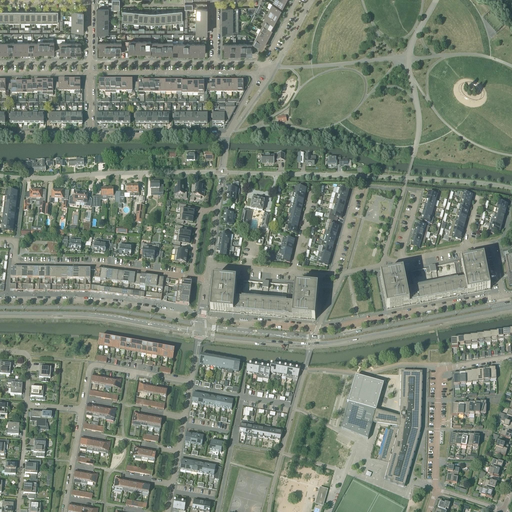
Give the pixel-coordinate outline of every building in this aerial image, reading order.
[(272,4),(270,9),(278,14),(281,9),(281,8),(272,4)] [(222,8),(222,20),(238,20),(238,8),(223,8),(222,8)] [(270,9),(267,14),(276,18),(278,14),(270,9)] [(262,17),(265,18),(273,23),(276,18),(267,14),(265,13),(262,17)] [(262,24),(263,24),(271,28),(273,23),(265,18),(262,23),(262,24)] [(238,20),(222,20),(222,33),(223,33),(238,33),(238,20)] [(263,24),(261,29),(270,33),(272,28),(271,28),(263,24)] [(261,29),(258,33),(267,38),(270,33),(261,29)] [(258,33),(256,38),(265,43),(267,38),(258,33)] [(251,40),(258,53),(261,47),(262,48),(265,43),(256,38),(254,41),(251,40)] [(246,44),(246,54),(252,54),(252,53),(258,53),(251,40),(250,41),(250,44),(246,44)] [(53,42),(48,42),(48,52),(53,52),(53,51),(56,51),(56,45),(53,45),(53,42)] [(129,52),(135,52),(135,42),(129,42),(129,45),(125,45),(125,51),(129,51),(129,52)] [(59,45),(56,45),(56,51),(59,51),(59,53),(64,53),(65,43),(59,43),(59,45)] [(121,51),(125,51),(125,45),(121,45),(121,43),(116,43),(116,53),(121,53),(121,51)] [(59,83),(56,83),(56,89),(59,89),(59,91),(59,92),(65,92),(65,82),(59,82),(59,83)] [(132,89),(135,89),(135,83),(132,83),(132,82),(127,82),(127,91),(132,91),(132,89)] [(5,90),(9,90),(9,84),(5,84),(5,83),(0,83),(0,93),(5,93),(5,90)] [(48,83),(48,95),(48,96),(53,96),(53,89),(56,89),(56,83),(53,83),(48,83)] [(139,93),(144,93),(144,83),(139,83),(138,83),(135,83),(135,89),(138,89),(138,93),(139,93)] [(210,84),(207,84),(207,90),(210,90),(210,93),(216,93),(216,83),(210,83),(210,84)] [(243,83),(237,83),(237,93),(243,93),(244,93),(246,88),(243,88),(243,83)] [(12,94),(17,94),(17,84),(12,84),(9,84),(9,90),(12,90),(12,94)] [(207,90),(207,84),(204,84),(198,84),(198,94),(198,97),(204,97),(204,96),(207,96),(207,90)] [(225,111),(224,111),(224,123),(228,123),(231,118),(230,118),(231,116),(232,116),(236,108),(234,108),(234,104),(235,104),(226,104),(225,111)] [(187,161),(187,162),(195,162),(195,155),(195,152),(191,152),(184,152),(184,161),(187,161)] [(277,157),(274,157),(274,156),(261,156),(261,164),(274,164),(274,160),(277,160),(277,161),(284,161),(284,154),(277,154),(277,157)] [(297,155),(297,163),(304,163),(304,162),(305,162),(305,163),(305,165),(314,165),(314,161),(316,161),(315,161),(316,157),(312,157),(311,157),(311,156),(306,156),(306,157),(304,157),(304,155),(303,155),(297,155)] [(328,161),(328,166),(328,167),(331,167),(331,166),(337,166),(337,163),(340,163),(340,166),(347,166),(347,161),(341,161),(341,159),(328,159),(328,161)] [(40,163),(40,172),(45,172),(45,167),(54,167),(54,162),(45,162),(45,161),(40,162),(40,163)] [(163,186),(159,186),(159,183),(151,183),(151,189),(151,193),(163,193),(163,186)] [(174,188),(174,195),(183,195),(183,199),(187,199),(187,196),(187,193),(184,193),(184,184),(177,184),(177,188),(174,188)] [(120,204),(118,204),(118,209),(122,209),(122,204),(124,204),(124,197),(133,197),(133,194),(133,185),(127,185),(127,194),(124,193),(124,192),(121,193),(120,204)] [(204,198),(205,191),(202,191),(203,186),(196,185),(195,194),(192,194),(190,201),(194,202),(195,198),(201,199),(201,197),(204,198)] [(294,187),(293,192),(305,195),(307,190),(307,189),(294,187)] [(337,188),(336,194),(348,197),(349,192),(349,191),(348,191),(350,187),(341,187),(340,189),(337,188)] [(115,203),(118,204),(120,204),(121,193),(114,193),(114,189),(108,189),(108,197),(108,200),(115,200),(115,203)] [(36,202),(36,191),(35,190),(34,190),(33,191),(30,191),(30,198),(30,202),(25,201),(24,211),(29,212),(29,205),(30,205),(32,204),(32,202),(36,202)] [(54,199),(58,199),(58,191),(57,191),(55,191),(52,191),(52,199),(49,199),(49,204),(53,204),(53,202),(54,203),(54,199)] [(58,191),(58,199),(62,199),(62,200),(63,203),(64,203),(64,210),(67,210),(68,201),(68,199),(67,199),(64,199),(64,191),(61,191),(59,191),(58,191)] [(76,203),(80,203),(81,192),(80,192),(79,191),(77,191),(76,192),(75,192),(74,198),(70,197),(69,205),(76,206),(76,203)] [(429,193),(427,199),(436,201),(438,196),(439,192),(434,191),(433,194),(429,193)] [(81,192),(80,203),(85,204),(84,207),(91,207),(92,200),(89,199),(88,198),(88,193),(87,193),(86,192),(84,192),(83,192),(81,192)] [(292,198),(295,199),(304,201),(305,195),(293,192),(292,198)] [(464,194),(462,199),(471,202),(473,196),(473,197),(473,196),(472,196),(473,193),(467,193),(466,194),(464,194)] [(336,194),(334,199),(346,203),(348,197),(336,194)] [(251,210),(262,212),(265,201),(260,200),(257,200),(253,199),(251,210)] [(334,199),(333,205),(345,208),(346,203),(334,199)] [(427,199),(426,204),(435,207),(436,201),(427,199)] [(498,203),(497,208),(506,211),(508,205),(498,203)] [(426,204),(424,210),(433,212),(435,207),(426,204)] [(179,215),(181,215),(183,215),(194,217),(195,210),(186,209),(186,206),(179,205),(179,208),(180,209),(179,215)] [(333,205),(331,210),(343,214),(345,208),(333,205)] [(331,210),(328,220),(337,223),(338,218),(341,219),(342,219),(341,219),(343,214),(331,210)] [(424,210),(422,215),(431,218),(433,212),(424,210)] [(455,215),(458,216),(467,218),(468,213),(459,210),(457,210),(455,215)] [(271,216),(264,214),(261,229),(268,230),(271,216)] [(181,215),(180,216),(180,220),(177,220),(176,224),(183,225),(184,221),(193,223),(194,217),(183,215),(181,215)] [(434,218),(431,218),(422,215),(421,221),(430,223),(430,224),(432,225),(434,218)] [(491,218),(490,224),(502,227),(503,222),(494,219),(491,218)] [(328,220),(325,230),(337,233),(339,228),(336,227),(337,223),(328,220)] [(453,221),(452,226),(464,229),(465,224),(456,221),(453,221)] [(417,224),(415,230),(427,233),(429,227),(417,224)] [(502,227),(490,224),(487,233),(494,234),(495,231),(500,233),(502,227)] [(180,236),(190,238),(191,232),(182,230),(183,227),(177,226),(176,230),(178,230),(177,236),(180,236)] [(452,226),(450,231),(462,235),(464,229),(452,226)] [(324,236),(327,236),(336,239),(337,233),(325,230),(324,236)] [(415,230),(414,235),(426,238),(427,233),(415,230)] [(462,235),(450,231),(449,237),(461,241),(461,240),(462,235)] [(414,235),(412,240),(421,243),(424,244),(426,238),(414,235)] [(189,244),(190,238),(180,236),(177,236),(176,242),(174,242),(174,245),(178,246),(180,246),(180,243),(189,244)] [(336,239),(327,236),(325,242),(334,244),(336,239)] [(281,244),(284,244),(294,246),(295,241),(283,238),(281,244)] [(421,243),(412,240),(411,246),(410,246),(420,249),(420,248),(421,243)] [(101,241),(100,253),(105,254),(106,250),(109,250),(110,242),(101,241)] [(325,242),(324,247),(333,250),(334,244),(325,242)] [(142,258),(148,259),(150,245),(144,245),(145,244),(141,244),(140,250),(143,250),(142,258)] [(150,245),(148,259),(154,260),(154,259),(155,252),(158,252),(159,252),(159,246),(156,245),(156,246),(153,246),(150,245)] [(321,246),(319,252),(331,255),(333,250),(324,247),(321,246)] [(175,256),(187,258),(188,252),(180,251),(180,248),(174,247),(174,250),(176,250),(175,251),(175,256)] [(279,255),(282,255),(291,258),(292,252),(283,250),(280,249),(279,255)] [(319,252),(318,257),(330,261),(331,255),(319,252)] [(330,261),(318,257),(316,263),(328,267),(328,266),(330,261)] [(408,271),(380,277),(384,296),(387,310),(418,305),(459,296),(490,290),(487,272),(484,257),(455,262),(435,266),(431,267),(408,271)] [(121,296),(123,287),(124,274),(119,273),(117,283),(121,284),(121,289),(117,289),(116,295),(121,296)] [(213,295),(212,298),(211,312),(243,315),(286,319),(316,321),(318,308),(318,304),(318,301),(320,287),(289,284),(266,282),(244,280),(214,278),(213,292),(213,295)] [(0,363),(0,369),(10,370),(10,365),(6,364),(7,362),(4,361),(4,362),(4,364),(0,363)] [(39,367),(39,373),(50,374),(51,368),(47,368),(47,365),(44,365),(44,368),(39,367)] [(257,378),(263,379),(263,376),(265,367),(260,366),(258,376),(257,378)] [(263,376),(263,379),(269,380),(270,373),(271,368),(265,367),(263,376)] [(301,369),(294,368),(292,377),(298,378),(301,369)] [(346,411),(341,430),(354,435),(368,441),(373,424),(378,425),(397,428),(397,430),(389,429),(385,442),(383,449),(380,461),(387,464),(389,467),(385,481),(391,482),(390,485),(394,486),(404,489),(415,452),(417,443),(419,437),(420,432),(421,428),(421,423),(422,400),(422,374),(412,374),(402,374),(400,416),(400,419),(386,415),(376,413),(348,405),(346,411)] [(91,384),(98,385),(100,378),(93,376),(91,384)] [(374,383),(355,378),(350,399),(348,399),(347,402),(347,405),(348,405),(376,413),(383,386),(374,383)] [(113,380),(111,388),(120,389),(121,385),(121,381),(113,380)] [(11,384),(10,389),(21,390),(22,385),(18,384),(18,382),(18,381),(15,381),(15,384),(11,384)] [(138,393),(147,394),(148,386),(139,385),(139,388),(138,388),(138,393)] [(161,389),(160,396),(166,398),(168,390),(161,389)] [(30,397),(36,398),(36,401),(45,402),(45,398),(42,398),(43,393),(30,392),(30,396),(30,397)] [(86,416),(92,417),(94,407),(88,406),(88,407),(87,407),(86,416)] [(92,417),(99,419),(101,408),(94,407),(92,417)] [(99,419),(105,420),(107,409),(101,408),(99,419)] [(107,409),(105,420),(105,421),(113,422),(114,419),(115,419),(115,415),(116,411),(107,409)] [(36,427),(41,427),(42,413),(38,412),(38,413),(36,413),(36,412),(36,413),(31,413),(30,418),(30,421),(36,422),(36,427)] [(42,413),(41,427),(40,430),(48,431),(47,424),(46,424),(46,420),(52,420),(52,414),(47,414),(48,413),(47,413),(47,414),(45,414),(45,413),(42,413)] [(132,425),(141,427),(143,416),(134,414),(132,425)] [(141,426),(147,427),(149,417),(143,416),(141,427),(141,426)] [(147,427),(154,428),(156,418),(149,417),(147,427)] [(156,418),(154,428),(161,430),(162,420),(162,419),(156,418)] [(8,424),(7,430),(18,431),(19,425),(15,425),(15,422),(12,422),(12,424),(8,424)] [(239,434),(245,435),(247,426),(248,423),(241,422),(239,434)] [(505,422),(502,429),(511,432),(511,424),(510,424),(510,423),(505,422)] [(245,435),(251,436),(253,427),(253,424),(248,423),(247,426),(245,435)] [(511,435),(511,432),(502,429),(500,436),(506,438),(505,439),(510,440),(511,440),(511,435)] [(275,431),(274,440),(280,441),(283,432),(275,431)] [(456,447),(456,446),(457,435),(451,434),(449,446),(456,447)] [(34,439),(34,442),(33,448),(45,449),(45,440),(34,439)] [(80,450),(86,451),(88,440),(82,439),(82,440),(81,440),(80,450)] [(86,451),(93,452),(95,441),(88,440),(86,451)] [(210,451),(216,452),(218,442),(214,442),(214,441),(213,440),(212,441),(211,441),(210,451)] [(93,452),(99,453),(101,443),(95,441),(93,452)] [(101,443),(99,453),(100,453),(106,454),(106,455),(108,455),(109,452),(108,452),(109,452),(110,448),(109,448),(110,444),(101,443)] [(496,448),(495,454),(505,457),(508,447),(504,445),(498,443),(496,448)] [(33,454),(37,454),(37,457),(40,457),(40,454),(44,454),(45,449),(33,448),(31,448),(31,453),(33,453),(33,454)] [(133,459),(141,460),(143,450),(134,448),(133,459)] [(141,460),(148,461),(150,451),(143,450),(141,460)] [(150,451),(148,461),(155,462),(156,453),(156,452),(150,451)] [(492,460),(490,467),(501,471),(503,464),(503,463),(498,462),(492,460)] [(12,461),(6,461),(5,464),(4,469),(15,470),(16,465),(12,464),(12,462),(12,461)] [(448,468),(447,475),(458,477),(459,470),(453,469),(454,468),(448,467),(448,468)] [(501,471),(490,467),(488,475),(493,477),(493,476),(498,478),(501,471)] [(74,483),(80,484),(82,473),(76,472),(76,473),(74,483)] [(82,473),(80,484),(87,485),(87,482),(88,482),(89,475),(82,473)] [(98,476),(89,475),(88,482),(96,484),(97,480),(98,476)] [(458,477),(447,475),(446,482),(452,483),(452,484),(457,485),(457,484),(458,477)] [(114,487),(123,489),(124,481),(115,479),(115,483),(114,487)] [(24,485),(23,489),(35,490),(36,485),(37,485),(37,480),(30,480),(29,483),(28,483),(27,484),(24,484),(24,485)] [(122,491),(129,492),(131,482),(124,481),(123,489),(122,491)] [(486,481),(483,488),(494,492),(496,485),(496,484),(491,483),(486,481)] [(129,493),(135,494),(137,483),(131,482),(129,492),(129,493)] [(135,494),(142,495),(144,484),(137,483),(135,494)] [(144,484),(142,495),(149,496),(150,486),(144,484)] [(320,490),(315,505),(324,508),(329,493),(328,491),(320,488),(320,490)] [(494,492),(483,488),(481,495),(481,496),(486,498),(486,497),(492,499),(494,492)] [(35,490),(23,489),(23,493),(23,494),(28,495),(28,500),(34,500),(34,495),(35,495),(35,490)] [(2,503),(1,509),(13,510),(13,504),(9,504),(9,501),(6,501),(6,504),(2,503)] [(30,501),(29,510),(40,510),(40,505),(41,502),(30,501)] [(172,511),(178,511),(180,502),(175,501),(172,511)] [(197,511),(198,511),(200,502),(194,501),(191,511),(197,511)] [(180,502),(178,511),(184,511),(186,503),(180,502)] [(439,502),(437,509),(444,511),(447,511),(450,506),(450,505),(445,504),(439,502)] [(211,504),(205,503),(203,511),(209,511),(211,504)]
